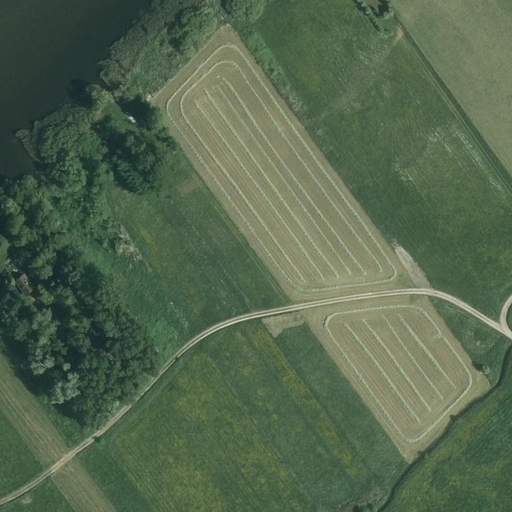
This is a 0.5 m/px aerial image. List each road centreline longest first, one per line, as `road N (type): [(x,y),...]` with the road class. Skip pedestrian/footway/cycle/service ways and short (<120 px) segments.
road 1 (track): [(0,503),(83,446),(201,334),(292,308)]
road 2 (track): [(511,337),(458,303),(418,290),(292,308)]
road 3 (track): [(292,308),(169,147)]
